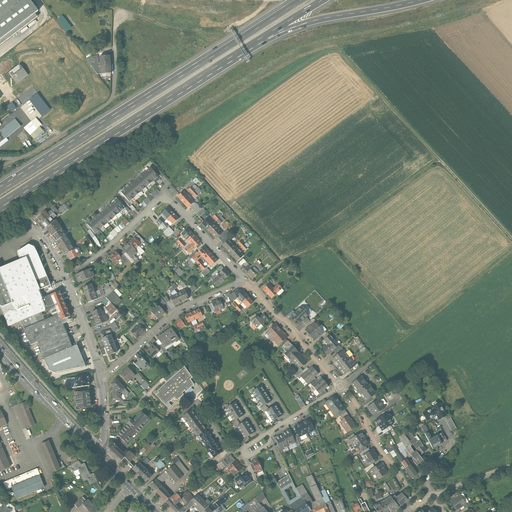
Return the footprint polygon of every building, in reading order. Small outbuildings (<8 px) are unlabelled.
[(0,0),(0,44),(37,17),(35,13),(38,11),(29,0),(22,0),(19,3),(16,0),(0,0)] [(71,28),(62,16),(56,20),(66,32),(71,28)] [(86,59),(91,66),(98,65),(98,64),(98,57),(94,58),(93,57),(92,57),(92,56),(86,59)] [(109,56),(99,57),(100,64),(100,74),(111,73),(109,56)] [(20,63),(8,72),(17,83),(28,75),(20,63)] [(91,66),(97,74),(100,74),(100,64),(98,64),(98,65),(91,66)] [(37,94),(30,99),(43,115),(49,110),(37,94)] [(12,102),(6,107),(11,112),(16,109),(12,102)] [(35,118),(31,122),(37,129),(30,135),(34,139),(43,131),(39,127),(41,125),(35,118)] [(0,130),(3,134),(6,138),(20,126),(14,119),(0,130)] [(31,122),(24,128),(30,135),(37,129),(31,122)] [(150,168),(146,171),(154,181),(158,177),(150,168)] [(150,184),(154,181),(146,171),(142,175),(150,184)] [(142,175),(138,178),(145,188),(150,184),(142,175)] [(138,178),(133,182),(141,191),(145,188),(138,178)] [(133,182),(129,186),(137,195),(141,191),(133,182)] [(129,186),(125,189),(133,198),(137,195),(129,186)] [(191,187),(189,190),(196,197),(198,195),(195,191),(191,187)] [(129,202),(133,198),(125,189),(121,193),(126,199),(129,202)] [(151,194),(147,197),(150,201),(153,199),(157,193),(155,190),(151,193),(151,194)] [(177,197),(182,203),(189,197),(183,191),(177,197)] [(194,202),(189,197),(182,203),(188,208),(189,207),(194,202)] [(116,199),(112,203),(120,212),(124,208),(122,206),(116,199)] [(53,205),(49,200),(44,204),(48,209),(53,205)] [(197,203),(194,202),(189,207),(196,214),(202,209),(197,203)] [(112,203),(108,206),(116,216),(120,212),(112,203)] [(57,210),(49,217),(52,220),(61,212),(63,213),(68,209),(64,204),(57,210)] [(108,206),(104,210),(112,219),(116,216),(108,206)] [(54,207),(47,214),(49,217),(57,210),(54,207)] [(165,217),(167,219),(173,213),(168,207),(162,213),(165,217)] [(202,209),(196,214),(199,218),(206,211),(203,208),(202,209)] [(104,210),(100,214),(108,223),(112,219),(104,210)] [(52,220),(49,217),(47,214),(44,211),(37,218),(41,223),(46,229),(54,222),(52,220)] [(178,219),(173,213),(167,219),(168,221),(169,220),(173,224),(178,219)] [(100,214),(96,217),(103,226),(108,223),(100,214)] [(96,217),(91,221),(99,230),(103,226),(96,217)] [(162,224),(165,228),(167,226),(161,218),(158,220),(162,224)] [(202,223),(207,229),(214,223),(212,221),(211,222),(208,218),(202,223)] [(46,229),(51,236),(62,229),(55,220),(54,222),(46,229)] [(153,232),(162,224),(158,220),(157,220),(149,227),(153,232)] [(95,234),(99,230),(91,221),(87,224),(90,227),(95,234)] [(216,225),(214,223),(207,229),(216,239),(218,237),(222,233),(215,226),(216,225)] [(169,227),(163,232),(168,237),(174,232),(169,227)] [(182,234),(187,239),(193,234),(187,228),(182,234)] [(66,235),(62,229),(51,236),(56,241),(66,235)] [(118,234),(117,234),(114,230),(113,229),(109,233),(110,234),(113,238),(118,234)] [(227,229),(222,233),(218,237),(221,241),(226,237),(230,233),(227,229)] [(137,234),(135,237),(141,244),(144,241),(137,234)] [(200,242),(193,234),(187,239),(191,244),(185,250),(188,254),(196,247),(200,242)] [(74,249),(66,235),(56,241),(64,255),(65,254),(74,249)] [(138,246),(141,244),(135,237),(129,243),(135,249),(138,246)] [(222,245),(232,256),(238,250),(229,240),(224,244),(222,245)] [(240,241),(238,243),(245,250),(247,248),(240,241)] [(137,252),(135,249),(129,243),(122,249),(124,250),(131,258),(137,252)] [(18,251),(17,253),(20,260),(26,257),(39,290),(50,285),(37,253),(34,247),(28,245),(18,251)] [(144,252),(138,246),(135,249),(137,252),(141,255),(144,252)] [(195,262),(202,256),(208,250),(204,247),(197,253),(192,258),(195,262)] [(76,248),(74,249),(65,254),(69,261),(80,255),(76,248)] [(121,253),(123,254),(129,261),(132,264),(134,261),(131,258),(124,250),(121,253)] [(212,255),(208,250),(202,256),(206,261),(212,255)] [(243,256),(238,250),(232,256),(237,261),(243,256)] [(115,251),(108,257),(114,264),(120,259),(121,258),(120,257),(115,251)] [(197,253),(195,251),(188,257),(190,259),(192,258),(197,253)] [(123,254),(120,257),(121,258),(120,259),(125,265),(129,261),(123,254)] [(217,261),(212,255),(206,261),(211,266),(217,261)] [(20,260),(0,267),(0,273),(12,301),(27,295),(39,290),(26,257),(20,260)] [(199,260),(196,262),(203,270),(206,268),(199,260)] [(244,269),(247,272),(253,267),(258,272),(263,268),(257,262),(251,267),(249,265),(244,269)] [(259,273),(258,272),(253,267),(247,272),(253,278),(259,273)] [(210,272),(207,268),(202,273),(205,277),(210,272)] [(220,274),(212,281),(217,286),(230,274),(224,268),(219,273),(220,274)] [(90,269),(76,275),(79,283),(94,276),(90,269)] [(0,305),(3,307),(12,303),(12,301),(0,273),(0,305)] [(96,291),(94,292),(96,299),(104,295),(102,291),(109,287),(107,282),(96,291)] [(119,286),(115,282),(110,287),(113,291),(119,286)] [(82,288),(85,295),(94,292),(91,284),(82,288)] [(174,284),(168,289),(171,293),(177,287),(174,284)] [(269,284),(263,289),(271,298),(277,293),(282,289),(278,284),(273,289),(269,284)] [(42,298),(39,290),(27,295),(35,315),(41,312),(45,310),(41,299),(42,298)] [(185,290),(177,294),(181,302),(188,299),(185,290)] [(230,301),(237,298),(238,298),(240,296),(238,295),(241,293),(240,290),(228,296),(230,301)] [(50,295),(55,306),(58,314),(58,313),(61,320),(67,318),(70,317),(60,291),(50,295)] [(106,298),(111,303),(114,307),(121,300),(113,291),(106,298)] [(238,298),(242,302),(248,296),(243,291),(241,293),(238,295),(240,296),(238,298)] [(96,299),(94,292),(85,295),(88,303),(97,299),(96,299)] [(170,297),(171,299),(170,300),(172,304),(173,303),(174,305),(181,302),(177,294),(170,297)] [(12,303),(3,307),(0,305),(0,307),(4,314),(8,325),(20,321),(35,315),(27,295),(12,301),(12,303)] [(41,299),(45,310),(50,309),(55,306),(50,295),(42,298),(41,299)] [(253,302),(248,296),(242,302),(247,308),(253,302)] [(216,312),(223,309),(221,303),(219,299),(211,303),(212,303),(214,309),(216,312)] [(235,302),(232,304),(239,312),(242,309),(235,302)] [(117,310),(114,307),(111,303),(105,309),(111,315),(117,310)] [(165,313),(158,305),(151,312),(158,319),(165,313)] [(55,306),(50,309),(53,317),(58,314),(55,306)] [(301,307),(291,315),(296,321),(300,323),(302,321),(306,317),(310,314),(304,308),(301,307)] [(91,312),(94,319),(102,316),(101,312),(103,311),(102,308),(91,312)] [(199,309),(192,312),(195,319),(202,316),(199,309)] [(23,329),(45,320),(41,312),(35,315),(20,321),(23,329)] [(191,321),(195,319),(192,312),(185,315),(188,323),(191,321)] [(63,324),(61,320),(58,313),(58,314),(53,317),(45,320),(23,329),(30,345),(37,342),(44,358),(72,347),(63,324)] [(251,320),(253,324),(257,328),(267,318),(263,314),(261,316),(262,317),(260,319),(258,317),(251,320)] [(105,315),(102,316),(94,319),(96,325),(107,321),(105,315)] [(183,323),(180,319),(175,322),(178,327),(183,323)] [(110,326),(113,332),(118,328),(114,322),(110,326)] [(264,330),(265,332),(272,326),(274,324),(272,322),(264,330)] [(314,322),(311,325),(305,330),(315,340),(321,335),(323,332),(314,322)] [(267,333),(272,339),(282,331),(275,323),(274,324),(272,326),(273,327),(267,333)] [(138,324),(131,331),(137,338),(145,331),(141,327),(138,324)] [(171,328),(164,333),(171,343),(171,344),(175,341),(176,342),(179,340),(178,338),(171,328)] [(321,335),(325,339),(330,335),(331,334),(326,330),(323,332),(321,335)] [(288,337),(282,331),(272,339),(278,346),(281,343),(285,339),(288,337)] [(164,348),(171,343),(164,333),(157,338),(158,340),(164,348)] [(110,335),(106,336),(101,338),(105,347),(114,344),(110,335)] [(329,344),(323,350),(328,355),(333,351),(339,345),(330,335),(325,339),(324,340),(329,344)] [(180,336),(178,338),(179,340),(185,349),(188,347),(180,336)] [(156,342),(158,344),(163,352),(164,354),(167,352),(164,348),(158,340),(156,342)] [(105,347),(108,355),(113,353),(117,352),(114,344),(105,347)] [(152,344),(145,351),(151,358),(159,351),(155,347),(152,344)] [(162,354),(163,352),(158,344),(155,347),(159,351),(162,354)] [(72,347),(44,358),(49,370),(54,373),(85,366),(77,345),(72,347)] [(333,351),(335,353),(341,347),(339,345),(333,351)] [(289,361),(290,362),(301,354),(299,352),(298,352),(293,346),(284,354),(290,360),(289,361)] [(343,350),(341,347),(335,353),(337,355),(343,350)] [(331,360),(337,367),(350,358),(343,350),(337,355),(331,360)] [(308,362),(301,354),(290,362),(298,370),(300,368),(308,362)] [(140,356),(133,363),(141,371),(144,368),(148,365),(140,356)] [(356,365),(350,358),(337,367),(343,375),(356,365)] [(186,392),(194,385),(190,379),(192,378),(184,366),(157,391),(158,393),(156,395),(165,405),(174,397),(177,400),(183,394),(182,393),(184,391),(186,392)] [(304,373),(301,376),(301,377),(307,384),(318,374),(312,367),(304,373)] [(128,368),(120,375),(127,383),(135,375),(128,368)] [(302,371),(303,371),(300,368),(298,370),(294,373),(297,376),(302,371)] [(87,376),(74,378),(75,386),(75,387),(88,386),(87,376)] [(362,376),(351,384),(359,393),(360,393),(365,389),(364,388),(369,385),(362,376)] [(67,387),(75,386),(74,378),(66,379),(67,387)] [(120,400),(120,394),(121,393),(125,389),(115,379),(110,384),(113,387),(112,399),(120,400)] [(313,386),(316,390),(325,383),(322,379),(318,382),(313,386)] [(141,386),(145,390),(149,386),(145,381),(141,386)] [(328,387),(325,383),(316,390),(319,394),(324,390),(328,387)] [(369,384),(369,385),(364,388),(365,389),(360,393),(366,401),(372,396),(376,393),(369,384)] [(252,392),(255,397),(265,391),(262,386),(255,390),(252,392)] [(327,393),(324,390),(319,394),(316,397),(317,399),(327,393)] [(268,396),(265,391),(255,397),(259,402),(268,396)] [(79,409),(90,408),(88,392),(77,393),(77,396),(74,397),(75,406),(79,406),(79,409)] [(271,401),(268,396),(259,402),(262,407),(265,405),(271,401)] [(325,404),(330,410),(340,403),(335,396),(327,403),(325,404)] [(374,399),(372,400),(370,402),(371,404),(380,399),(377,396),(374,399)] [(371,404),(367,407),(373,415),(385,407),(380,399),(371,404)] [(35,424),(25,402),(18,405),(27,427),(35,424)] [(226,408),(230,415),(239,409),(235,402),(229,406),(226,408)] [(344,409),(340,403),(330,410),(334,416),(338,414),(344,409)] [(432,408),(423,413),(427,421),(437,416),(439,420),(447,416),(440,403),(432,407),(432,408)] [(266,411),(270,416),(279,410),(276,405),(269,410),(266,411)] [(243,415),(239,409),(230,415),(234,421),(237,419),(243,415)] [(182,417),(186,422),(195,415),(192,410),(182,417)] [(282,416),(279,410),(270,416),(273,421),(275,420),(282,416)] [(0,425),(6,424),(1,412),(0,412),(0,470),(9,467),(0,446),(0,425)] [(376,421),(379,426),(389,419),(392,417),(388,412),(383,416),(376,421)] [(131,421),(127,425),(136,433),(137,434),(150,421),(149,420),(147,418),(141,413),(132,422),(131,421)] [(186,422),(189,426),(199,420),(195,415),(186,422)] [(348,416),(342,420),(343,421),(340,423),(347,433),(355,427),(353,423),(354,423),(351,419),(350,419),(348,416)] [(456,429),(449,416),(445,418),(451,431),(456,429)] [(379,426),(382,431),(384,430),(391,426),(393,424),(389,419),(379,426)] [(189,426),(193,431),(202,425),(199,420),(189,426)] [(237,426),(241,432),(250,427),(246,420),(240,424),(237,426)] [(310,420),(302,423),(307,434),(314,431),(315,431),(313,427),(310,420)] [(421,428),(425,435),(428,433),(427,431),(435,427),(432,422),(421,428)] [(300,437),(307,434),(302,423),(294,427),(298,434),(299,438),(300,437)] [(126,444),(136,433),(127,425),(117,435),(126,444)] [(206,429),(202,425),(193,431),(196,436),(198,435),(206,429)] [(254,433),(250,427),(241,432),(244,439),(248,437),(254,433)] [(198,435),(206,446),(214,441),(206,429),(198,435)] [(282,434),(283,435),(288,446),(295,443),(292,437),(289,431),(282,434)] [(350,440),(353,445),(365,438),(362,432),(355,436),(350,440)] [(406,437),(410,442),(415,438),(411,433),(406,437)] [(407,449),(412,445),(410,442),(406,437),(404,434),(399,437),(401,442),(407,449)] [(288,447),(288,446),(283,435),(276,439),(279,445),(281,451),(288,447)] [(437,436),(431,440),(429,441),(433,449),(441,444),(437,436)] [(369,444),(365,438),(353,445),(357,452),(358,451),(366,446),(369,444)] [(420,440),(418,442),(413,445),(418,451),(417,452),(420,456),(427,451),(423,446),(420,440)] [(222,452),(214,441),(206,446),(214,458),(222,452)] [(48,442),(41,445),(52,473),(59,470),(48,442)] [(405,451),(407,449),(401,442),(399,443),(405,451)] [(112,443),(108,447),(122,460),(124,458),(129,452),(127,450),(123,453),(112,443)] [(393,458),(397,455),(401,452),(395,445),(388,450),(393,458)] [(408,459),(412,456),(411,455),(416,451),(417,452),(418,451),(413,445),(413,446),(412,445),(407,449),(405,451),(406,453),(409,457),(407,458),(408,459)] [(368,449),(360,454),(362,457),(364,456),(363,455),(370,451),(368,449)] [(370,451),(363,455),(364,456),(368,463),(374,460),(378,457),(373,449),(370,451)] [(420,456),(417,452),(416,451),(411,455),(412,456),(416,461),(414,462),(417,466),(424,462),(420,456)] [(134,455),(129,452),(124,458),(129,463),(134,455)] [(397,455),(402,463),(406,460),(401,452),(397,455)] [(216,466),(220,470),(228,464),(234,460),(230,455),(216,466)] [(158,458),(154,463),(161,469),(165,464),(158,458)] [(257,459),(251,462),(252,463),(256,471),(257,473),(262,471),(257,459)] [(402,463),(406,469),(410,466),(406,460),(402,463)] [(179,461),(174,465),(183,476),(188,472),(179,461)] [(78,470),(80,475),(88,472),(84,464),(80,465),(78,462),(73,464),(71,465),(74,472),(78,470)] [(131,470),(139,477),(145,469),(138,462),(131,470)] [(230,466),(228,469),(234,476),(242,469),(236,462),(230,466)] [(388,472),(382,462),(375,467),(369,470),(369,471),(375,480),(388,472)] [(367,473),(369,471),(369,470),(375,467),(373,464),(370,466),(364,469),(367,473)] [(175,483),(183,476),(174,465),(165,472),(169,477),(175,483)] [(416,474),(410,466),(406,469),(412,477),(416,474)] [(44,487),(37,469),(3,483),(6,490),(12,488),(16,499),(44,487)] [(152,476),(145,469),(139,477),(145,483),(152,476)] [(89,475),(88,472),(80,475),(83,481),(87,480),(89,485),(97,482),(93,474),(89,475)] [(159,485),(169,477),(165,472),(155,480),(159,485)] [(250,480),(245,473),(235,481),(241,488),(250,480)] [(311,511),(315,507),(313,503),(302,485),(296,488),(288,475),(276,482),(293,511),(311,511)] [(306,478),(311,488),(317,486),(312,475),(306,478)] [(149,486),(155,492),(162,487),(159,485),(155,480),(149,486)] [(328,511),(325,504),(320,493),(317,486),(311,488),(316,502),(313,503),(315,507),(316,510),(311,511),(328,511)] [(171,498),(162,487),(155,492),(165,502),(171,498)] [(320,493),(325,504),(330,502),(325,490),(320,493)] [(244,511),(246,511),(251,508),(258,503),(259,504),(265,499),(263,495),(263,491),(242,509),(244,511)] [(183,498),(187,504),(194,499),(189,493),(183,498)] [(393,497),(401,507),(408,501),(402,493),(397,498),(395,495),(393,497)] [(176,494),(171,498),(165,502),(174,511),(178,511),(180,510),(173,503),(180,499),(176,494)] [(184,506),(180,510),(178,511),(186,511),(193,506),(199,511),(202,511),(209,506),(198,496),(194,499),(187,504),(184,506)] [(460,496),(450,502),(455,511),(457,510),(465,504),(462,499),(460,496)] [(391,497),(384,501),(390,511),(392,511),(399,508),(391,497)] [(464,497),(462,499),(465,504),(457,510),(458,511),(459,511),(467,507),(470,505),(464,497)] [(74,505),(77,509),(86,502),(82,498),(74,505)] [(223,498),(215,504),(219,508),(222,505),(226,502),(223,498)] [(359,501),(364,511),(369,511),(366,506),(367,504),(366,502),(364,501),(362,499),(359,501)] [(86,502),(77,509),(79,511),(96,511),(90,504),(87,501),(86,502)] [(376,511),(390,511),(384,501),(373,506),(376,511)] [(6,502),(4,508),(12,511),(14,506),(6,502)] [(334,511),(330,502),(325,504),(328,511),(334,511)] [(261,507),(259,504),(258,503),(251,508),(254,511),(266,511),(262,507),(261,507)]
